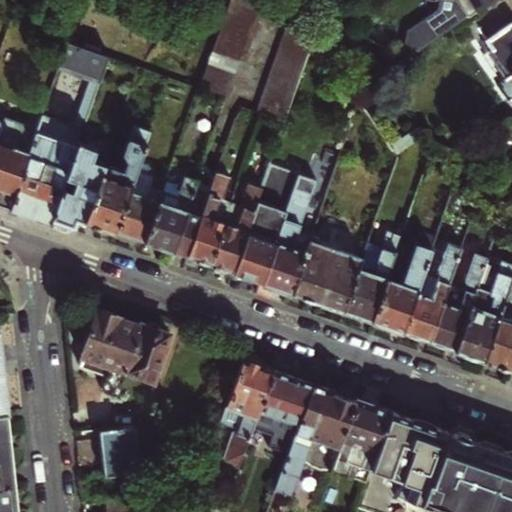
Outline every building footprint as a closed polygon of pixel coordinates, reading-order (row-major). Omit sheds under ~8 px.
[(228,0),(198,86),(225,95),(258,0),(228,0)] [(404,43),(411,54),(489,0),(421,0),(425,2),(429,3),(433,2),(437,1),(438,0),(449,0),(447,11),(440,16),(435,9),(406,29),(404,43)] [(291,10),(255,110),(283,119),(313,34),(304,23),(291,10)] [(511,18),(511,19),(483,38),(508,74),(504,77),(511,88),(511,18)] [(108,55),(67,41),(58,67),(89,78),(73,124),(82,127),(98,81),(108,55)] [(36,128),(9,207),(31,215),(49,221),(78,140),(82,127),(73,124),(42,112),(36,128)] [(0,204),(9,207),(36,128),(3,117),(2,121),(0,120),(0,204)] [(103,164),(84,218),(101,224),(114,229),(134,173),(150,129),(135,123),(123,155),(125,160),(122,170),(103,164)] [(418,126),(389,146),(396,156),(399,148),(423,132),(418,126)] [(78,140),(49,221),(65,227),(72,224),(75,215),(79,216),(84,218),(103,164),(104,162),(92,157),(96,146),(78,140)] [(260,186),(230,269),(232,270),(230,276),(246,275),(252,277),(261,280),(299,173),(268,163),(260,186)] [(211,184),(186,254),(198,258),(209,262),(234,191),(225,187),(229,175),(216,171),(211,184)] [(134,173),(114,229),(128,233),(143,239),(162,183),(134,173)] [(299,173),(261,280),(276,285),(291,291),(311,233),(298,228),(315,179),(299,173)] [(162,183),(143,239),(159,244),(171,249),(195,179),(184,174),(180,185),(164,179),(162,183)] [(195,179),(171,249),(179,251),(186,254),(211,184),(195,179)] [(242,193),(234,191),(209,262),(221,266),(230,269),(260,186),(246,181),(242,193)] [(361,257),(343,309),(359,315),(370,319),(392,258),(400,234),(387,229),(381,245),(367,240),(361,257)] [(311,233),(291,291),(318,300),(343,309),(361,257),(317,241),(320,233),(313,230),(311,233)] [(408,263),(392,258),(370,319),(385,324),(401,330),(422,272),(435,236),(420,230),(408,263)] [(437,278),(422,272),(401,330),(414,334),(427,339),(448,281),(461,245),(447,240),(437,268),(437,271),(440,272),(437,278)] [(463,287),(448,281),(427,339),(441,344),(454,348),(488,255),(473,250),(463,278),(465,281),(463,287)] [(511,274),(511,262),(488,255),(454,348),(468,353),(483,359),(507,288),(511,274)] [(511,289),(507,288),(483,359),(496,363),(510,368),(511,362),(511,289)] [(126,372),(151,381),(168,333),(162,331),(159,325),(151,322),(146,325),(140,323),(138,326),(127,322),(117,318),(117,315),(95,307),(78,355),(80,355),(77,365),(101,375),(97,386),(98,389),(100,392),(111,396),(114,395),(117,394),(126,372)] [(248,435),(271,369),(263,366),(258,364),(256,359),(248,356),(244,359),(241,358),(219,420),(221,421),(222,425),(232,429),(235,428),(234,434),(230,435),(223,456),(224,462),(237,466),(248,435)] [(284,460),(311,383),(292,376),(271,369),(248,435),(269,443),(265,453),(284,460)] [(321,469),(329,468),(354,398),(351,397),(348,391),(340,388),(332,391),(324,388),(311,383),(284,460),(269,500),(285,505),(301,460),(310,465),(321,469)] [(354,398),(329,468),(364,480),(369,466),(389,410),(371,404),(354,398)] [(0,480),(13,479),(11,464),(6,409),(0,410),(0,480)] [(511,511),(511,447),(511,448),(499,449),(491,441),(486,439),(475,441),(472,439),(473,437),(469,428),(463,426),(456,423),(447,426),(447,431),(430,425),(431,421),(423,416),(409,413),(407,417),(389,410),(369,466),(382,470),(379,478),(394,483),(390,494),(398,502),(407,506),(418,505),(420,500),(446,510),(445,511),(511,511)] [(137,471),(133,426),(98,430),(101,453),(103,475),(137,471)] [(13,479),(0,480),(0,511),(16,511),(14,486),(13,479)] [(104,499),(105,511),(130,511),(129,497),(104,499)]
